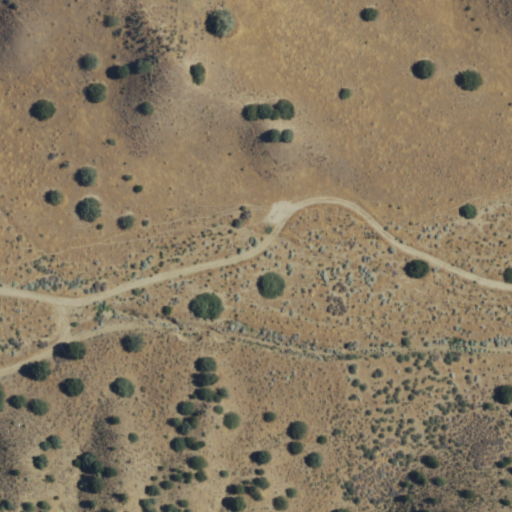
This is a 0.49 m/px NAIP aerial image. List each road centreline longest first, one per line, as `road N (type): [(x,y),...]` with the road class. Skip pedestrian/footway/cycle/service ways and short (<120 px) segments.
road 1 (track): [(511,347),(453,338),(313,341),(126,308),(0,360)]
road 2 (track): [(126,308),(0,283)]
